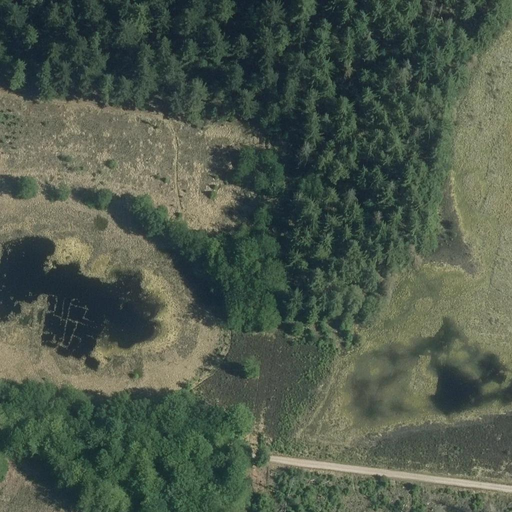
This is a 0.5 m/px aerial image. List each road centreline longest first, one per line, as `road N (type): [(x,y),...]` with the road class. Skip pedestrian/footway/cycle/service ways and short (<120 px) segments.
road 1 (track): [(162,440),(0,416)]
road 2 (track): [(399,473),(261,456)]
